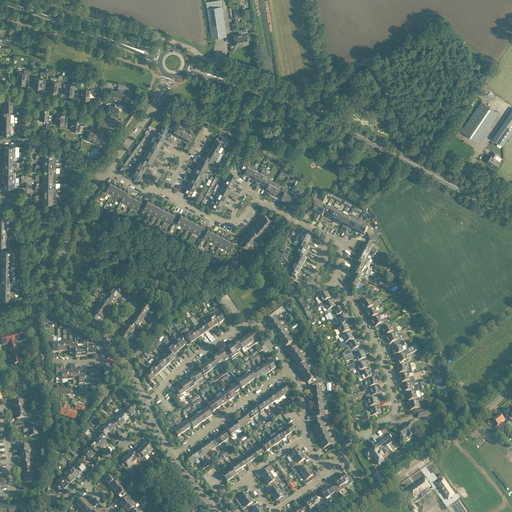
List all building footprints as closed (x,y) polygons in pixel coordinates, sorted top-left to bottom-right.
[(222,6),(207,8),(212,38),(227,36),(222,6)] [(239,34),(234,34),(236,46),(249,44),(247,29),(239,30),(239,34)] [(29,78),(30,70),(24,69),(24,72),(18,71),(16,83),(25,84),(26,77),(29,78)] [(32,83),(32,87),(33,87),(34,87),(34,89),(38,89),(38,88),(41,88),(42,81),(45,82),(46,75),(46,72),(41,71),(40,75),(40,77),(34,77),(34,84),(32,83)] [(48,82),(47,87),(50,87),(49,91),(52,91),(52,92),(55,92),(57,92),(58,86),(58,85),(61,85),(62,80),(62,78),(62,75),(59,75),(59,77),(56,77),(56,80),(50,79),(50,80),(50,82),(48,82)] [(77,91),(78,81),(72,80),(72,83),(66,83),(65,95),(73,96),(74,91),(77,91)] [(81,92),(80,98),(89,99),(90,96),(93,96),(93,94),(94,85),(88,84),(88,88),(82,87),(81,91),(81,92)] [(486,94),(489,90),(484,86),(481,90),(486,94)] [(124,96),(126,89),(118,87),(117,91),(110,89),(109,98),(120,100),(121,95),(124,96)] [(461,131),(478,142),(498,113),(482,102),(461,131)] [(123,111),(124,105),(123,105),(116,103),(115,103),(114,107),(108,105),(107,113),(117,116),(118,110),(123,111)] [(51,124),(52,114),(48,113),(49,108),(41,108),(39,119),(46,120),(45,123),(51,124)] [(503,146),(511,131),(511,110),(493,139),(503,146)] [(67,128),(67,120),(64,120),(65,113),(56,112),(55,124),(61,124),(61,128),(67,128)] [(83,126),(83,125),(80,124),(80,119),(72,118),(70,129),(75,130),(75,132),(82,133),(83,126)] [(112,126),(114,120),(107,118),(106,120),(100,118),(96,126),(103,129),(104,129),(106,130),(109,124),(112,126)] [(176,126),(168,122),(166,125),(168,130),(173,132),(173,133),(175,134),(174,136),(177,137),(183,126),(179,124),(177,124),(176,126)] [(164,141),(166,138),(164,138),(166,135),(165,135),(168,130),(166,125),(163,123),(156,137),(164,141)] [(183,138),(186,132),(184,130),(186,127),(183,125),(183,126),(177,137),(180,138),(180,137),(183,138)] [(190,144),(196,133),(191,130),(189,133),(186,132),(183,138),(185,140),(184,141),(190,144)] [(90,131),(86,139),(97,144),(99,140),(102,141),(102,140),(106,142),(109,137),(105,135),(104,134),(98,131),(97,134),(95,133),(90,131)] [(227,138),(220,134),(218,138),(217,137),(215,140),(214,139),(213,142),(222,147),(227,138)] [(163,144),(164,141),(156,137),(154,135),(151,141),(153,142),(160,145),(162,143),(163,144)] [(160,145),(153,142),(152,144),(149,142),(148,145),(151,147),(159,151),(160,148),(159,148),(160,145)] [(213,145),(211,147),(218,151),(221,152),(221,153),(224,148),(222,147),(213,142),(211,144),(213,145)] [(158,154),(159,151),(151,147),(148,145),(146,147),(149,149),(148,152),(155,156),(156,153),(158,154)] [(218,151),(211,147),(210,150),(209,149),(207,152),(218,157),(221,152),(218,151)] [(155,156),(148,152),(147,154),(144,152),(142,155),(145,157),(154,161),(157,163),(158,161),(158,160),(155,158),(156,156),(155,156)] [(216,160),(218,157),(207,152),(206,154),(207,155),(206,157),(210,160),(210,159),(213,161),(214,159),(216,160)] [(502,158),(497,155),(497,154),(494,152),(492,155),(491,155),(489,158),(487,162),(496,168),(499,164),(500,161),(502,158)] [(140,160),(139,160),(147,164),(149,166),(151,163),(152,164),(154,161),(145,157),(142,155),(140,160)] [(202,158),(196,155),(194,158),(207,165),(210,160),(206,157),(203,156),(202,158)] [(205,170),(207,165),(194,158),(193,160),(199,164),(198,166),(205,170)] [(135,163),(134,164),(137,165),(146,170),(152,173),(153,170),(147,167),(146,166),(147,164),(139,160),(140,160),(137,159),(135,163)] [(243,164),(239,163),(240,170),(245,172),(244,173),(247,174),(246,175),(249,177),(254,166),(249,163),(248,166),(243,164)] [(144,172),(146,170),(137,165),(135,170),(142,174),(143,172),(144,172)] [(205,170),(198,166),(196,169),(195,168),(194,170),(202,175),(205,176),(206,173),(204,172),(205,170)] [(254,166),(249,177),(251,178),(252,177),(255,178),(259,171),(256,169),(257,168),(254,166)] [(202,175),(194,170),(188,167),(186,170),(192,173),(193,173),(194,174),(193,176),(199,180),(200,178),(203,179),(205,176),(202,175)] [(288,176),(290,172),(283,168),(280,172),(288,176)] [(236,180),(238,178),(236,177),(238,174),(228,169),(226,174),(236,180)] [(142,174),(135,170),(133,173),(130,171),(129,174),(144,182),(145,180),(145,179),(140,177),(142,174)] [(259,171),(255,178),(257,179),(256,181),(255,183),(255,185),(257,186),(265,171),(262,170),(261,172),(259,171)] [(265,171),(257,186),(259,187),(260,186),(261,183),(264,185),(268,178),(269,176),(270,174),(265,171)] [(235,183),(236,180),(226,174),(224,177),(227,179),(225,181),(232,185),(234,182),(235,183)] [(185,175),(184,178),(188,180),(197,185),(199,186),(200,184),(202,181),(199,180),(193,176),(191,179),(190,178),(185,175)] [(264,185),(263,187),(266,188),(265,189),(268,191),(267,192),(270,193),(276,182),(275,182),(269,178),(268,178),(264,185)] [(194,190),(197,185),(188,180),(187,183),(188,184),(187,186),(194,190)] [(232,185),(225,181),(224,183),(221,182),(220,184),(231,190),(232,188),(231,187),(232,185)] [(104,189),(100,196),(104,198),(106,195),(110,197),(116,185),(117,184),(116,184),(114,182),(113,184),(110,182),(106,190),(104,189)] [(276,182),(270,193),(272,195),(273,193),(276,195),(276,194),(279,195),(283,186),(281,185),(281,186),(278,184),(278,183),(276,182)] [(230,193),(231,190),(220,184),(217,189),(227,195),(228,192),(230,193)] [(116,185),(110,197),(112,198),(113,196),(113,195),(114,194),(117,196),(121,188),(122,186),(120,185),(119,187),(116,185)] [(180,185),(178,188),(194,196),(196,191),(194,190),(187,186),(186,189),(180,185)] [(283,186),(279,195),(281,196),(281,197),(283,199),(283,200),(285,202),(291,190),(283,186)] [(117,196),(115,199),(116,200),(117,200),(118,199),(119,198),(119,197),(122,199),(125,192),(127,189),(125,188),(124,190),(121,188),(117,196)] [(226,200),(227,198),(226,197),(227,195),(217,189),(214,194),(215,195),(226,200)] [(291,190),(285,202),(288,203),(289,202),(291,203),(292,202),(295,203),(299,195),(296,194),(297,193),(292,191),(291,190)] [(121,200),(119,204),(121,205),(122,203),(123,203),(124,202),(126,203),(131,195),(132,194),(131,194),(129,193),(128,194),(127,193),(125,192),(122,199),(121,200)] [(126,203),(124,207),(125,207),(126,208),(127,208),(128,206),(128,205),(129,205),(132,206),(136,198),(137,197),(137,196),(135,195),(134,197),(132,196),(131,195),(126,203)] [(224,203),(226,200),(215,195),(213,198),(216,199),(215,201),(222,205),(223,202),(224,203)] [(132,206),(130,209),(132,211),(133,209),(134,208),(134,207),(137,209),(139,205),(142,206),(142,205),(143,205),(145,201),(140,198),(139,200),(138,199),(136,198),(132,206)] [(315,199),(315,200),(310,208),(313,210),(312,211),(315,212),(314,213),(317,215),(323,204),(315,199)] [(144,208),(142,212),(144,213),(145,211),(146,210),(146,209),(149,211),(153,203),(154,202),(152,201),(151,202),(148,200),(146,205),(144,208)] [(222,205),(215,201),(213,204),(211,203),(209,207),(214,210),(216,208),(220,211),(222,208),(220,207),(222,205)] [(149,211),(147,214),(148,215),(149,216),(150,214),(151,213),(152,212),(154,214),(159,206),(160,205),(159,205),(157,203),(157,205),(153,203),(149,211)] [(323,204),(317,215),(314,220),(316,222),(320,215),(323,216),(324,214),(326,209),(327,207),(325,205),(323,204)] [(154,214),(153,217),(154,218),(155,218),(156,217),(156,216),(157,215),(160,217),(164,209),(165,207),(163,206),(162,208),(160,207),(159,206),(154,214)] [(333,209),(334,207),(332,206),(330,208),(327,207),(326,209),(324,214),(326,215),(326,216),(328,218),(333,209)] [(333,209),(328,218),(331,219),(332,218),(334,219),(338,212),(339,210),(334,207),(333,209)] [(160,217),(158,220),(160,221),(161,219),(162,219),(162,218),(165,220),(169,212),(170,210),(168,209),(167,211),(166,210),(164,209),(160,217)] [(338,223),(343,215),(344,212),(341,211),(340,213),(338,212),(334,219),(336,220),(336,222),(338,223)] [(165,220),(163,223),(165,224),(166,222),(167,222),(167,221),(170,223),(173,218),(175,220),(178,214),(173,212),(172,213),(169,212),(165,220)] [(178,214),(175,220),(177,221),(178,221),(177,222),(175,226),(177,227),(178,225),(179,225),(180,224),(181,224),(182,225),(187,217),(188,216),(186,215),(185,215),(185,216),(181,214),(181,216),(178,214)] [(261,216),(260,218),(261,219),(268,225),(270,222),(271,223),(272,223),(274,224),(275,222),(272,220),(265,214),(263,217),(261,216)] [(344,224),(348,217),(343,215),(338,223),(341,224),(342,223),(344,224)] [(348,228),(354,217),(349,215),(348,217),(344,224),(346,226),(346,227),(348,228)] [(182,225),(180,229),(181,229),(183,230),(184,228),(184,227),(185,227),(187,227),(188,228),(192,220),(193,219),(192,218),(191,217),(190,219),(187,217),(182,225)] [(354,217),(348,228),(351,230),(352,228),(354,230),(359,220),(354,217)] [(258,221),(256,223),(257,224),(258,224),(265,229),(267,227),(267,228),(268,228),(270,229),(271,227),(268,225),(261,219),(259,222),(258,221)] [(188,228),(186,231),(188,233),(189,231),(190,230),(190,229),(192,231),(193,231),(197,223),(198,221),(197,221),(196,220),(195,222),(192,220),(188,228)] [(359,220),(354,230),(357,231),(356,232),(358,234),(363,225),(364,223),(364,222),(359,220)] [(193,231),(191,234),(193,235),(194,234),(195,233),(195,232),(198,234),(201,230),(203,231),(204,230),(206,226),(201,223),(200,225),(197,223),(193,231)] [(363,225),(358,234),(361,235),(362,234),(364,235),(365,233),(368,234),(369,237),(373,236),(377,235),(381,234),(380,230),(374,232),(373,231),(371,230),(372,228),(369,226),(364,223),(363,225)] [(254,225),(252,227),(254,228),(259,233),(261,234),(263,232),(264,232),(266,234),(268,232),(265,229),(258,224),(257,224),(255,227),(254,225)] [(249,229),(247,231),(248,232),(249,232),(256,238),(258,235),(258,236),(259,236),(261,237),(262,235),(261,234),(259,233),(254,228),(252,227),(250,230),(249,229)] [(203,236),(201,240),(204,241),(205,239),(206,238),(209,239),(213,231),(214,230),(212,229),(211,230),(208,228),(205,233),(203,236)] [(209,239),(207,243),(209,244),(210,242),(211,242),(211,241),(214,242),(218,234),(219,233),(217,231),(216,233),(213,231),(209,239)] [(256,238),(249,232),(248,232),(246,235),(245,234),(243,236),(245,237),(252,242),(254,240),(255,241),(257,242),(259,240),(256,238)] [(303,236),(303,237),(311,242),(312,239),(311,238),(312,236),(305,232),(303,236)] [(214,242),(212,246),(214,247),(215,245),(216,245),(216,244),(219,245),(224,237),(225,236),(224,235),(222,234),(222,236),(218,234),(214,242)] [(298,241),(299,242),(307,246),(308,243),(309,244),(311,242),(303,237),(302,237),(300,236),(299,239),(298,241)] [(219,245),(217,249),(219,250),(220,248),(221,247),(222,247),(224,248),(229,240),(230,238),(228,237),(227,239),(224,237),(219,245)] [(241,238),(239,240),(241,241),(248,247),(250,244),(251,245),(252,245),(253,247),(255,245),(252,242),(245,237),(242,239),(241,238)] [(224,248),(222,251),(223,252),(225,253),(226,251),(226,250),(227,250),(230,251),(234,243),(235,241),(233,240),(232,241),(229,240),(225,248),(224,248)] [(299,243),(297,247),(298,248),(308,253),(309,250),(308,250),(310,247),(307,246),(299,242),(299,243)] [(364,244),(362,246),(376,253),(377,251),(372,248),(373,245),(371,244),(366,242),(365,244),(364,244)] [(362,247),(361,249),(362,250),(361,252),(369,256),(371,257),(373,254),(375,255),(375,254),(376,253),(362,246),(362,247)] [(298,248),(295,253),(296,253),(304,257),(305,255),(307,256),(308,253),(298,248)] [(358,254),(357,256),(369,262),(370,260),(368,259),(369,256),(361,252),(360,253),(360,254),(358,254)] [(296,253),(294,258),(305,265),(307,262),(305,261),(306,260),(307,259),(304,257),(296,253)] [(355,262),(358,264),(365,267),(368,269),(371,264),(369,263),(369,262),(357,256),(356,258),(355,259),(357,260),(355,262)] [(292,258),(291,260),(293,261),(291,264),(301,269),(303,266),(304,267),(304,266),(305,265),(294,258),(292,258)] [(289,268),(289,269),(300,275),(301,272),(300,271),(301,269),(291,264),(289,268)] [(354,268),(366,274),(369,276),(372,271),(369,269),(368,269),(365,267),(358,264),(357,265),(357,266),(356,265),(354,268)] [(353,274),(355,275),(360,277),(362,279),(363,279),(366,274),(354,268),(353,270),(353,271),(354,271),(353,274)] [(286,274),(285,276),(287,278),(288,278),(293,281),(295,279),(296,279),(297,277),(299,277),(300,275),(289,269),(286,274)] [(353,277),(351,279),(363,286),(369,288),(370,286),(367,285),(367,284),(368,282),(366,281),(363,279),(362,279),(360,277),(355,275),(354,278),(353,277)] [(351,286),(350,289),(355,292),(357,289),(359,290),(361,290),(362,288),(363,286),(351,279),(350,282),(351,283),(350,285),(351,286)] [(118,294),(121,290),(117,288),(114,291),(111,289),(107,294),(109,295),(118,301),(116,300),(117,297),(119,299),(121,296),(118,294)] [(318,298),(315,299),(319,305),(327,300),(331,298),(328,292),(323,295),(320,297),(318,298)] [(116,304),(118,301),(109,295),(107,294),(104,299),(113,306),(114,305),(112,305),(114,302),(116,304)] [(113,306),(104,299),(101,297),(98,302),(101,304),(109,310),(107,309),(109,306),(111,307),(112,305),(113,306)] [(319,305),(317,306),(319,309),(322,307),(325,313),(326,312),(336,306),(335,304),(336,303),(334,301),(333,301),(333,300),(328,303),(327,300),(319,305)] [(370,300),(362,305),(365,311),(370,308),(371,311),(375,309),(377,308),(380,306),(377,301),(372,303),(370,300)] [(307,305),(306,306),(304,302),(301,304),(304,310),(306,312),(310,310),(307,305)] [(108,312),(109,310),(101,304),(97,309),(106,315),(104,314),(106,311),(108,312)] [(140,305),(138,308),(140,309),(147,313),(153,317),(156,319),(157,320),(159,316),(149,310),(151,308),(144,304),(142,306),(140,305)] [(336,306),(326,312),(328,315),(330,313),(333,319),(335,318),(341,314),(341,315),(345,312),(342,306),(337,309),(336,306)] [(103,319),(106,315),(97,309),(94,314),(103,320),(101,319),(101,318),(103,319)] [(147,313),(140,309),(139,311),(137,310),(135,313),(137,314),(144,319),(147,313)] [(217,309),(212,313),(214,316),(214,317),(219,324),(221,323),(224,321),(222,318),(224,316),(221,312),(220,313),(217,309)] [(371,311),(367,313),(367,314),(370,319),(373,317),(374,317),(376,319),(382,316),(380,313),(378,314),(375,309),(371,311)] [(91,320),(89,322),(94,325),(96,326),(97,324),(98,325),(99,324),(97,324),(99,321),(100,322),(101,322),(103,320),(94,314),(93,315),(91,320)] [(144,319),(137,314),(135,316),(134,315),(132,318),(134,319),(141,324),(144,319)] [(350,320),(347,315),(342,317),(341,315),(341,314),(335,318),(336,321),(338,320),(341,325),(350,320)] [(375,320),(372,322),(375,327),(379,325),(381,328),(385,325),(388,323),(387,322),(387,321),(385,318),(384,315),(382,316),(376,319),(375,320)] [(219,324),(214,317),(214,316),(211,318),(209,316),(207,317),(214,327),(215,326),(219,324)] [(279,316),(268,323),(270,326),(269,327),(270,329),(272,328),(279,323),(277,320),(278,320),(278,319),(280,318),(279,316)] [(205,322),(204,323),(209,330),(214,327),(207,317),(205,318),(207,321),(205,322)] [(193,318),(190,320),(195,326),(196,325),(198,327),(195,329),(200,337),(205,334),(198,324),(194,319),(193,318)] [(141,324),(134,319),(132,322),(130,320),(129,323),(128,322),(129,323),(136,328),(137,329),(141,324)] [(279,323),(272,328),(274,331),(272,332),(274,334),(275,333),(282,328),(281,325),(281,324),(282,324),(283,322),(282,321),(282,320),(279,323)] [(198,324),(205,334),(209,330),(204,323),(202,325),(200,322),(199,323),(198,324)] [(124,327),(125,328),(132,333),(135,329),(136,330),(137,329),(136,328),(129,323),(128,324),(126,323),(125,324),(124,327)] [(350,330),(347,324),(338,329),(341,334),(339,335),(340,339),(342,338),(342,337),(347,335),(345,332),(350,330)] [(387,327),(382,330),(385,335),(385,336),(390,333),(391,336),(398,333),(399,333),(397,328),(395,324),(391,325),(387,327)] [(282,328),(275,333),(276,334),(277,336),(276,337),(277,339),(279,338),(286,332),(284,330),(285,329),(287,327),(286,326),(285,325),(282,328)] [(125,329),(123,328),(120,332),(122,333),(129,338),(131,334),(133,335),(134,334),(132,333),(125,328),(125,329)] [(188,330),(195,340),(200,337),(195,329),(192,331),(190,329),(189,330),(188,330)] [(26,330),(0,337),(1,341),(2,346),(8,345),(8,346),(9,348),(8,349),(9,351),(9,354),(10,356),(10,358),(11,359),(11,361),(11,362),(12,364),(12,366),(15,365),(18,364),(21,364),(21,362),(21,360),(20,359),(20,357),(18,349),(17,346),(19,346),(18,344),(18,342),(19,342),(21,341),(23,341),(26,340),(28,340),(27,337),(26,330)] [(186,332),(188,334),(185,336),(191,343),(195,340),(188,330),(186,332)] [(286,332),(279,338),(279,339),(281,341),(279,342),(281,344),(282,343),(289,337),(287,335),(288,334),(289,333),(290,332),(289,330),(286,332)] [(129,338),(122,333),(121,335),(119,334),(117,337),(121,339),(119,342),(125,346),(127,343),(126,342),(128,339),(130,340),(131,339),(129,338)] [(251,333),(249,335),(248,334),(246,336),(253,346),(258,343),(257,342),(251,333)] [(345,347),(349,345),(351,344),(350,341),(354,339),(351,333),(347,335),(342,337),(342,338),(344,342),(338,344),(341,349),(345,347)] [(391,336),(387,338),(390,344),(393,343),(394,342),(395,345),(401,342),(403,341),(405,340),(409,338),(408,338),(407,335),(404,337),(403,335),(400,336),(398,333),(391,336)] [(289,337),(282,343),(283,344),(284,346),(283,347),(286,351),(291,347),(294,345),(293,343),(293,342),(291,340),(292,339),(292,338),(294,337),(293,337),(292,335),(289,337)] [(175,337),(172,339),(175,342),(181,349),(185,345),(185,344),(180,339),(177,336),(175,337)] [(248,349),(253,346),(246,336),(245,336),(244,337),(245,338),(242,340),(247,348),(248,348),(248,349)] [(53,337),(47,337),(47,344),(48,350),(48,349),(50,349),(52,349),(52,350),(52,353),(58,352),(58,343),(58,342),(53,342),(53,337)] [(239,341),(236,342),(241,349),(242,350),(244,349),(245,350),(247,348),(242,340),(241,341),(239,342),(239,341)] [(344,358),(358,351),(356,349),(361,346),(358,340),(351,344),(349,345),(351,348),(342,355),(344,358)] [(396,348),(392,350),(395,356),(400,353),(404,351),(402,348),(405,346),(406,346),(403,341),(401,342),(395,345),(397,348),(396,348)] [(169,344),(177,352),(181,349),(175,342),(173,344),(171,342),(169,344)] [(236,342),(231,346),(238,355),(243,352),(242,350),(241,349),(239,345),(236,342)] [(87,349),(87,355),(89,355),(95,355),(95,344),(92,344),(92,346),(87,346),(87,349)] [(169,348),(167,350),(173,356),(177,353),(177,352),(169,344),(168,344),(167,345),(169,348)] [(400,357),(397,358),(400,364),(404,362),(408,360),(406,356),(410,354),(419,350),(417,345),(407,349),(406,350),(404,351),(400,353),(401,356),(400,357)] [(228,350),(225,352),(227,353),(230,359),(232,360),(232,361),(239,356),(238,355),(231,346),(227,349),(228,350)] [(291,347),(286,351),(289,355),(290,354),(291,355),(292,357),(300,352),(303,350),(302,348),(300,349),(299,349),(298,350),(296,347),(292,350),(291,347)] [(167,354),(164,356),(171,362),(174,359),(175,358),(173,356),(167,350),(166,350),(165,351),(167,354)] [(219,353),(217,355),(224,365),(226,363),(226,362),(229,360),(230,359),(227,353),(224,355),(222,351),(219,353)] [(359,361),(367,358),(364,352),(359,354),(358,351),(344,358),(346,362),(353,360),(354,363),(357,362),(358,362),(359,361)] [(292,357),(291,358),(292,360),(294,359),(294,360),(296,362),(303,357),(306,355),(305,353),(303,354),(302,354),(302,355),(300,352),(292,357)] [(271,371),(276,368),(271,361),(273,361),(267,353),(265,355),(267,358),(266,358),(269,362),(266,364),(271,371)] [(219,368),(224,365),(217,355),(214,357),(212,358),(219,368)] [(170,363),(171,362),(164,356),(162,358),(160,356),(158,357),(166,366),(170,363)] [(156,359),(154,361),(162,370),(165,367),(166,366),(158,357),(157,358),(156,359)] [(296,362),(294,363),(296,365),(297,364),(298,366),(299,367),(305,363),(307,362),(310,360),(308,358),(307,359),(306,359),(305,360),(303,357),(296,362)] [(217,370),(219,368),(212,358),(210,360),(211,361),(208,363),(214,371),(216,369),(217,370)] [(152,364),(150,365),(158,374),(161,371),(162,370),(154,361),(152,364)] [(359,372),(364,370),(368,368),(365,362),(361,364),(359,361),(358,362),(357,362),(354,363),(348,366),(350,371),(358,369),(359,372)] [(212,373),(214,371),(208,363),(206,364),(205,363),(203,365),(208,373),(210,371),(212,373)] [(299,367),(296,369),(298,371),(299,370),(300,372),(301,373),(309,368),(312,366),(313,365),(312,363),(311,364),(310,364),(309,365),(308,365),(307,366),(305,363),(299,367)] [(266,374),(271,371),(266,364),(262,368),(266,374)] [(402,366),(397,367),(399,374),(404,373),(404,375),(404,376),(411,374),(413,374),(412,370),(410,364),(406,365),(402,366)] [(148,367),(145,369),(148,371),(148,372),(154,378),(157,375),(158,374),(150,365),(149,366),(148,367)] [(202,367),(199,369),(205,377),(207,376),(206,374),(208,373),(203,365),(201,366),(202,367)] [(53,376),(61,376),(61,367),(55,367),(55,371),(53,371),(53,376)] [(262,378),(266,374),(262,368),(257,371),(262,378)] [(301,373),(300,374),(301,376),(303,375),(304,377),(305,378),(312,373),(315,371),(315,370),(314,369),(312,370),(311,370),(310,371),(309,368),(301,373)] [(92,370),(90,370),(91,381),(91,384),(101,384),(100,377),(99,377),(99,374),(92,375),(92,370)] [(365,373),(364,370),(359,372),(357,373),(359,376),(361,375),(363,381),(373,376),(370,370),(365,373)] [(196,373),(193,375),(199,383),(201,382),(200,380),(203,379),(200,375),(197,371),(195,372),(196,373)] [(257,381),(262,378),(257,371),(252,374),(255,379),(257,381)] [(148,372),(142,377),(146,381),(147,379),(150,382),(154,378),(148,372)] [(251,372),(246,376),(251,382),(255,379),(252,374),(251,372)] [(305,378),(303,379),(305,381),(306,380),(308,383),(316,378),(316,377),(319,376),(317,374),(316,375),(315,375),(314,375),(312,373),(305,378)] [(404,375),(400,377),(401,383),(406,382),(407,385),(414,383),(415,383),(413,374),(411,374),(404,376),(404,375)] [(193,375),(188,379),(194,387),(195,389),(200,385),(200,384),(199,383),(193,375)] [(246,376),(242,379),(246,385),(251,382),(246,376)] [(362,387),(364,392),(370,390),(375,389),(374,386),(379,385),(377,378),(367,381),(369,385),(362,387)] [(187,381),(185,383),(190,391),(193,390),(192,388),(194,387),(188,379),(186,380),(187,381)] [(242,379),(237,382),(241,389),(246,385),(242,379)] [(181,384),(179,385),(185,393),(187,391),(188,393),(190,391),(185,383),(184,383),(182,385),(181,384)] [(406,385),(402,386),(404,392),(406,392),(408,391),(409,394),(418,392),(419,392),(418,386),(415,387),(414,383),(407,385),(406,385)] [(235,384),(229,387),(231,390),(231,389),(234,394),(235,394),(239,390),(236,386),(235,384)] [(177,392),(175,394),(178,399),(179,399),(182,397),(183,396),(182,394),(185,393),(179,385),(177,387),(178,388),(175,390),(177,392)] [(284,387),(284,386),(281,388),(281,387),(279,389),(284,396),(289,393),(286,389),(284,387)] [(311,395),(313,394),(322,393),(321,390),(322,390),(323,389),(325,389),(325,387),(312,388),(313,392),(311,392),(311,395)] [(371,394),(366,396),(367,401),(377,398),(377,395),(381,394),(380,387),(379,388),(375,389),(370,390),(371,394)] [(231,390),(227,393),(231,399),(236,396),(235,394),(234,394),(231,389),(231,390)] [(284,396),(279,389),(277,390),(278,391),(275,393),(274,393),(279,400),(279,399),(284,396)] [(407,395),(406,395),(408,401),(412,400),(413,400),(414,403),(418,402),(420,401),(423,401),(422,397),(421,398),(419,392),(418,392),(409,394),(407,395)] [(227,402),(231,399),(227,393),(222,396),(227,402)] [(277,401),(279,400),(274,393),(270,396),(274,402),(277,401)] [(312,401),(314,400),(323,399),(322,396),(323,396),(324,395),(326,395),(326,393),(322,393),(313,394),(313,398),(312,398),(312,401)] [(222,406),(227,402),(222,396),(217,399),(222,406)] [(270,406),(272,405),(272,404),(274,402),(270,396),(265,399),(270,406)] [(369,407),(367,408),(368,411),(370,410),(375,409),(374,406),(378,405),(379,405),(377,398),(367,401),(369,407)] [(18,402),(14,402),(14,408),(15,408),(23,407),(22,399),(17,399),(18,402)] [(217,409),(222,406),(217,399),(213,402),(217,409)] [(268,408),(270,406),(265,399),(260,403),(265,409),(268,407),(268,408)] [(313,407),(314,406),(323,405),(323,402),(324,402),(325,401),(327,401),(326,399),(323,399),(314,400),(314,404),(312,404),(313,407)] [(124,408),(124,409),(125,410),(126,412),(131,417),(133,415),(134,417),(137,414),(135,412),(133,410),(136,408),(131,403),(129,400),(127,402),(126,403),(126,404),(125,405),(124,407),(124,408)] [(213,412),(217,409),(213,402),(208,406),(213,412)] [(413,403),(409,404),(411,411),(414,410),(415,409),(416,412),(424,410),(424,407),(420,408),(418,402),(414,403),(413,403)] [(261,413),(262,412),(262,411),(265,409),(260,403),(256,406),(261,413)] [(61,407),(58,414),(66,417),(69,410),(70,406),(68,405),(67,405),(62,404),(61,407)] [(313,413),(315,412),(324,411),(324,408),(325,408),(326,407),(328,407),(327,404),(323,405),(314,406),(315,410),(313,410),(313,413)] [(69,410),(66,417),(75,420),(76,415),(80,416),(81,412),(82,412),(84,407),(76,405),(76,406),(73,406),(73,405),(71,411),(69,410)] [(368,411),(366,411),(368,418),(372,417),(372,416),(381,414),(380,407),(379,408),(375,409),(370,410),(368,411)] [(258,414),(254,408),(251,410),(250,409),(248,410),(254,418),(258,414)] [(128,423),(131,420),(130,420),(132,418),(131,417),(124,409),(121,409),(117,415),(124,423),(126,421),(128,423)] [(207,419),(212,416),(207,409),(202,413),(207,419)] [(424,410),(416,412),(418,418),(423,417),(423,416),(431,413),(432,413),(430,409),(424,410)] [(249,421),(254,418),(248,410),(246,411),(247,413),(244,415),(245,416),(246,416),(249,421)] [(315,422),(321,421),(320,418),(325,417),(324,414),(325,414),(326,413),(328,413),(328,410),(324,411),(315,412),(316,416),(314,416),(315,422)] [(25,412),(16,414),(16,419),(17,419),(17,422),(19,422),(20,422),(23,422),(29,421),(28,418),(28,415),(25,416),(25,412)] [(202,422),(207,419),(202,413),(198,416),(202,422)] [(505,426),(502,422),(505,420),(499,414),(493,419),(498,425),(495,428),(501,435),(503,437),(506,434),(504,432),(511,425),(511,423),(510,421),(505,426)] [(122,429),(124,426),(123,425),(124,423),(117,415),(113,420),(111,422),(112,423),(114,425),(113,425),(117,429),(119,431),(121,428),(122,429)] [(198,426),(202,422),(198,416),(193,419),(198,426)] [(242,417),(241,418),(241,419),(242,421),(245,426),(247,427),(248,426),(247,424),(250,423),(249,421),(246,416),(245,416),(243,418),(242,417)] [(193,419),(189,422),(193,429),(198,426),(193,419)] [(236,423),(241,429),(243,428),(243,427),(245,429),(247,427),(245,426),(242,421),(241,419),(240,420),(240,419),(238,420),(239,421),(236,423)] [(189,422),(187,420),(182,424),(187,430),(192,427),(193,429),(189,422)] [(316,430),(314,431),(315,433),(317,432),(325,428),(324,425),(325,425),(325,424),(327,423),(326,421),(323,423),(322,423),(321,421),(315,422),(316,426),(314,426),(316,430)] [(236,422),(231,426),(236,432),(238,435),(243,432),(241,429),(236,423),(236,422)] [(108,423),(104,427),(110,434),(111,432),(113,434),(115,431),(116,431),(115,431),(117,429),(113,425),(114,425),(112,423),(109,425),(109,424),(108,423)] [(408,438),(414,434),(413,432),(414,431),(409,423),(397,431),(402,439),(407,436),(408,438)] [(107,440),(109,437),(108,435),(110,434),(104,427),(101,424),(94,431),(97,434),(102,439),(104,441),(106,439),(107,440)] [(182,433),(187,430),(182,424),(178,427),(182,433)] [(286,425),(284,426),(285,428),(288,433),(289,435),(290,434),(291,435),(292,434),(291,433),(294,431),(290,425),(287,427),(286,425)] [(37,435),(36,426),(29,427),(29,428),(23,428),(24,433),(29,432),(30,436),(37,435)] [(231,426),(226,429),(229,433),(231,436),(232,436),(233,438),(237,435),(236,432),(231,426)] [(283,430),(280,432),(281,432),(285,438),(287,436),(288,437),(290,436),(289,435),(288,433),(285,428),(284,426),(281,428),(283,430)] [(178,437),(182,433),(178,427),(173,430),(178,437)] [(319,435),(317,436),(318,438),(320,438),(328,434),(326,431),(327,430),(328,430),(330,429),(329,427),(325,428),(317,432),(319,435)] [(280,442),(285,438),(280,432),(278,433),(278,434),(276,435),(280,442)] [(321,441),(319,441),(320,444),(322,443),(330,439),(329,436),(330,436),(330,435),(332,434),(331,432),(328,434),(320,438),(321,441)] [(228,439),(224,433),(221,435),(220,434),(218,435),(223,443),(228,439)] [(102,439),(97,434),(95,435),(97,439),(93,442),(94,443),(100,450),(102,448),(103,450),(106,447),(108,445),(104,441),(102,439)] [(223,443),(218,435),(216,437),(217,438),(214,439),(219,446),(223,443)] [(280,442),(276,435),(273,437),(271,438),(276,445),(280,442)] [(389,435),(381,440),(383,444),(384,443),(387,446),(389,445),(393,442),(394,442),(389,435)] [(511,446),(511,444),(511,437),(511,438),(508,435),(505,438),(507,441),(505,439),(503,440),(508,447),(510,445),(511,446)] [(324,446),(322,447),(323,449),(333,445),(331,442),(332,441),(333,441),(335,440),(336,439),(335,437),(334,437),(330,439),(322,443),(324,446)] [(271,448),(276,445),(271,438),(269,440),(266,442),(271,448)] [(219,446),(214,439),(211,441),(210,440),(209,441),(214,449),(216,447),(217,447),(219,446)] [(160,454),(147,440),(145,442),(144,442),(142,444),(143,446),(142,448),(148,454),(149,455),(150,455),(153,452),(155,454),(156,452),(159,455),(160,454)] [(271,448),(266,442),(264,444),(263,442),(261,443),(260,440),(258,442),(263,449),(264,448),(266,452),(271,448)] [(210,453),(212,451),(211,451),(214,449),(209,441),(207,443),(207,444),(205,446),(210,453)] [(369,451),(365,454),(368,457),(369,456),(371,459),(373,457),(374,459),(378,465),(384,461),(381,458),(384,456),(387,453),(385,450),(381,452),(380,453),(380,451),(378,449),(377,448),(381,446),(378,442),(375,444),(373,442),(369,445),(372,449),(371,450),(369,451)] [(20,446),(19,447),(20,452),(32,451),(32,448),(31,445),(28,445),(27,443),(20,444),(20,446)] [(100,450),(94,443),(90,447),(88,446),(86,448),(87,450),(93,456),(95,457),(97,455),(97,456),(100,453),(98,452),(100,450)] [(210,453),(205,446),(202,448),(201,447),(199,448),(204,455),(207,454),(208,454),(210,453)] [(259,458),(261,457),(260,456),(263,454),(258,447),(256,448),(256,449),(253,451),(259,458)] [(148,454),(142,448),(140,450),(138,448),(135,450),(136,451),(134,453),(141,460),(143,458),(144,458),(148,454)] [(200,459),(202,458),(202,457),(204,455),(199,448),(197,449),(198,450),(195,452),(200,459)] [(296,451),(294,449),(287,454),(292,462),(302,454),(301,452),(300,453),(298,450),(296,451)] [(93,456),(87,450),(83,454),(82,453),(79,456),(84,461),(87,458),(91,462),(93,460),(92,458),(93,456)] [(134,453),(132,450),(129,452),(126,454),(128,456),(126,458),(132,464),(136,461),(139,463),(141,462),(142,461),(141,460),(134,453)] [(259,458),(253,451),(251,452),(250,452),(249,454),(253,460),(256,458),(257,459),(259,458)] [(200,459),(195,452),(192,454),(192,453),(190,455),(195,462),(198,460),(198,461),(200,459)] [(249,465),(251,463),(251,462),(253,460),(249,454),(246,455),(247,455),(244,457),(249,465)] [(290,464),(288,465),(291,470),(293,472),(296,469),(302,465),(300,463),(305,460),(303,457),(304,456),(302,454),(292,462),(290,463),(289,463),(290,464)] [(191,466),(193,464),(192,464),(195,462),(190,455),(188,456),(189,457),(186,459),(191,466)] [(249,465),(244,457),(241,459),(239,460),(244,467),(247,465),(247,466),(249,465)] [(134,466),(132,464),(126,458),(124,460),(123,458),(119,462),(118,463),(130,475),(131,474),(130,473),(132,471),(130,469),(134,466)] [(85,473),(87,471),(87,470),(89,468),(81,459),(78,461),(80,463),(75,467),(77,469),(82,475),(83,474),(81,473),(83,472),(85,473)] [(235,461),(233,462),(235,464),(238,469),(239,470),(240,470),(240,471),(242,470),(241,469),(244,467),(239,461),(237,462),(235,461)] [(233,465),(230,467),(231,469),(235,473),(237,472),(238,473),(239,472),(239,471),(239,470),(238,469),(235,464),(233,462),(231,463),(233,465)] [(78,479),(81,477),(80,477),(82,475),(77,469),(75,467),(72,464),(70,466),(71,468),(67,472),(69,473),(68,473),(75,480),(77,478),(78,479)] [(304,468),(302,465),(296,469),(293,472),(295,475),(296,474),(299,478),(303,476),(310,471),(309,469),(308,470),(306,467),(304,468)] [(264,482),(271,476),(269,473),(273,470),(270,466),(262,472),(263,474),(261,476),(263,479),(262,480),(264,482)] [(229,471),(227,472),(231,479),(236,475),(235,473),(231,469),(229,470),(229,471)] [(109,485),(115,479),(111,475),(112,473),(110,470),(104,476),(105,477),(101,480),(103,482),(103,483),(105,485),(107,484),(109,485)] [(402,491),(426,477),(422,470),(398,484),(402,491)] [(305,486),(312,480),(311,478),(313,476),(311,473),(312,473),(310,471),(303,476),(305,479),(302,481),(302,482),(303,483),(305,486)] [(224,474),(222,475),(227,482),(231,479),(227,472),(224,474)] [(72,485),(75,483),(73,481),(75,480),(68,473),(64,477),(66,479),(64,481),(68,486),(69,487),(72,485)] [(271,476),(264,482),(265,483),(266,483),(268,485),(268,486),(270,484),(272,487),(278,483),(280,481),(281,481),(280,481),(277,476),(275,473),(274,474),(271,476)] [(24,475),(25,477),(25,481),(21,481),(21,484),(31,483),(31,476),(30,474),(24,475)] [(346,476),(344,474),(341,476),(341,475),(339,476),(344,484),(346,486),(349,484),(349,485),(354,482),(348,474),(346,476)] [(339,493),(344,490),(341,486),(344,484),(339,476),(337,478),(337,479),(335,481),(337,485),(334,486),(338,492),(339,492),(339,493)] [(68,486),(64,481),(62,479),(58,484),(57,482),(54,485),(59,490),(62,488),(65,492),(68,489),(66,488),(68,486)] [(109,485),(107,486),(107,487),(109,489),(111,492),(113,490),(115,492),(121,486),(115,479),(109,485)] [(415,486),(409,490),(414,498),(420,494),(422,497),(425,495),(426,495),(426,494),(429,492),(427,489),(429,488),(430,487),(427,483),(428,483),(425,479),(421,481),(421,482),(419,484),(418,483),(416,485),(415,486)] [(445,486),(441,488),(444,492),(443,493),(448,500),(455,495),(444,479),(442,480),(442,481),(445,486)] [(434,480),(430,484),(433,489),(438,485),(434,480)] [(269,492),(268,493),(270,496),(272,498),(280,492),(283,490),(280,485),(278,483),(272,487),(270,488),(271,491),(269,492)] [(117,494),(115,495),(117,498),(118,498),(120,500),(122,497),(122,498),(124,496),(126,494),(127,493),(125,490),(121,486),(115,492),(117,494)] [(327,487),(325,489),(330,497),(332,499),(336,496),(336,494),(338,492),(334,486),(332,488),(330,486),(328,488),(327,487)] [(332,499),(330,497),(325,489),(323,490),(324,491),(321,493),(322,495),(320,497),(324,503),(326,506),(328,504),(326,501),(327,501),(329,502),(332,499)] [(244,495),(242,492),(234,498),(239,505),(250,498),(249,496),(248,497),(246,494),(244,495)] [(282,495),(280,492),(272,498),(273,500),(274,499),(276,502),(278,501),(280,503),(286,499),(288,497),(287,496),(287,495),(286,494),(285,494),(284,494),(283,494),(282,495)] [(120,500),(116,503),(118,505),(118,506),(120,508),(122,507),(124,508),(133,499),(129,495),(126,498),(124,496),(122,498),(122,497),(120,500)] [(317,499),(314,495),(311,497),(311,496),(309,497),(314,505),(317,503),(319,506),(324,503),(320,497),(317,499)] [(307,511),(310,511),(311,511),(309,508),(314,505),(309,497),(307,499),(308,500),(305,502),(307,506),(305,507),(307,511)] [(83,500),(82,498),(76,504),(80,508),(86,503),(88,501),(85,499),(83,500)] [(252,500),(250,498),(239,505),(243,511),(245,511),(252,507),(251,505),(253,503),(251,500),(252,500)] [(133,499),(124,508),(125,510),(124,511),(123,511),(133,511),(135,511),(134,510),(136,509),(136,508),(136,506),(137,504),(133,499)] [(19,503),(19,504),(19,506),(20,511),(26,511),(27,511),(28,511),(29,506),(26,506),(25,505),(24,505),(24,503),(22,503),(19,503)] [(86,503),(80,508),(83,511),(85,511),(90,507),(92,506),(89,503),(88,504),(86,503)]
